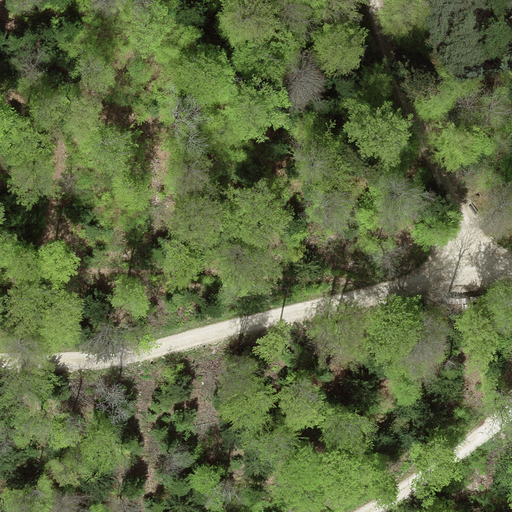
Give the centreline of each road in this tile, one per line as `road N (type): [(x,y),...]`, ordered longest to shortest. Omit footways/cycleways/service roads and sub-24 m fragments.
road 1 (track): [(0,364),(132,357),(266,317),(400,291)]
road 2 (track): [(482,275),(374,0)]
road 3 (track): [(511,406),(365,511)]
